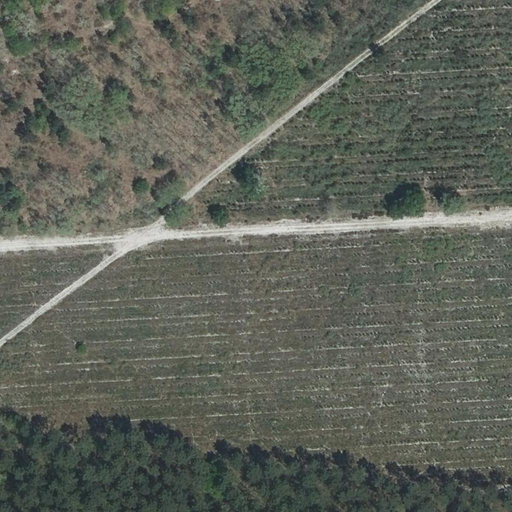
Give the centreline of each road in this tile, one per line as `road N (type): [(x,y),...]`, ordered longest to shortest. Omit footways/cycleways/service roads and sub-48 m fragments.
road 1 (track): [(439,0),(0,346)]
road 2 (track): [(511,213),(0,244)]
